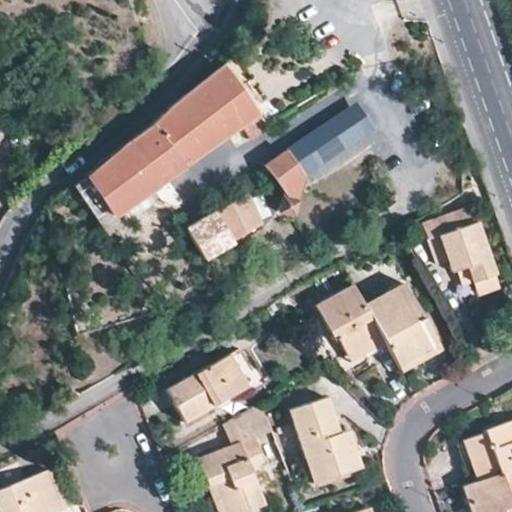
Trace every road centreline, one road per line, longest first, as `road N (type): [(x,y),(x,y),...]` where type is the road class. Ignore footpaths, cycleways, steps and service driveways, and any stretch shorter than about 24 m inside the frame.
road 1 (residential): [(0,280),(42,193),(208,39)]
road 2 (residential): [(511,365),(408,423),(404,457),(422,511)]
road 3 (residential): [(511,128),(467,0)]
